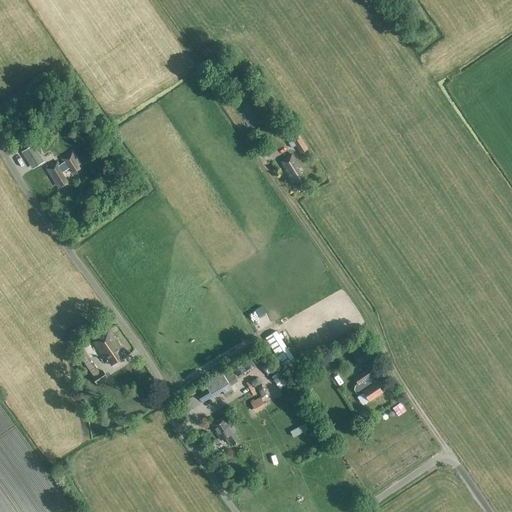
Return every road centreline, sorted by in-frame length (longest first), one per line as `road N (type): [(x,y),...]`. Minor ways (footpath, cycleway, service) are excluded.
road 1 (unclassified): [(233,511),(172,416),(169,382),(67,251),(0,142)]
road 2 (track): [(445,457),(358,297),(265,165),(270,157)]
road 3 (unclassified): [(489,511),(445,457),(356,511)]
